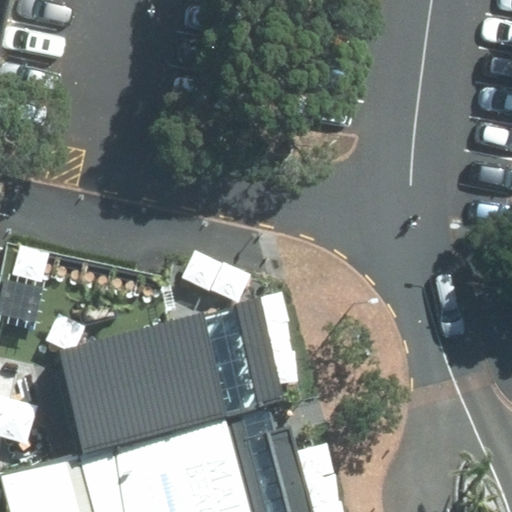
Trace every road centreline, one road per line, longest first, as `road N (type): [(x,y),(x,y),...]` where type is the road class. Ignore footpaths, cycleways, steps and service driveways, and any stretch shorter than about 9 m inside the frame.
road 1 (tertiary): [(432,0),(408,182),(443,349)]
road 2 (tertiary): [(425,511),(443,349)]
